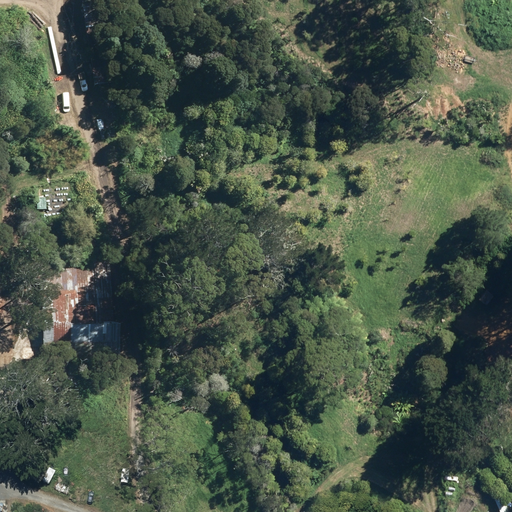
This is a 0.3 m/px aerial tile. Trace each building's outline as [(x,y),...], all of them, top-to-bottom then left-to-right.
[(79,0),(94,104),(116,100),(101,0),(79,0)] [(29,10),(21,17),(31,31),(39,24),(29,10)] [(178,173),(193,177),(198,160),(183,156),(178,173)] [(511,250),(499,271),(511,278),(511,250)] [(19,319),(21,363),(118,359),(116,323),(112,324),(109,260),(61,262),(63,296),(40,297),(41,318),(19,319)] [(70,393),(58,380),(42,396),(54,409),(70,393)] [(142,410),(132,410),(132,428),(142,428),(142,410)] [(73,480),(60,480),(60,491),(73,492),(73,480)] [(508,511),(501,499),(492,504),(496,511),(508,511)]
